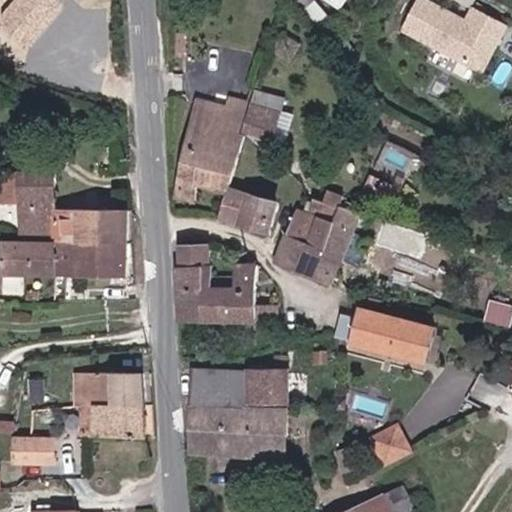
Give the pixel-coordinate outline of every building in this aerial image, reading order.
[(13,0),(0,17),(0,29),(24,49),(56,9),(58,9),(57,0),(13,0)] [(294,0),(327,38),(337,29),(310,0),(294,0)] [(498,55),(495,47),(497,43),(502,45),(510,30),(477,13),(469,28),(422,4),(405,37),(481,76),(484,70),(489,73),(498,55)] [(258,100),(237,95),(235,108),(249,112),(254,113),(258,100)] [(221,126),(244,132),(249,112),(235,108),(205,100),(183,193),(203,198),(207,181),(215,151),(221,126)] [(278,130),(284,106),(268,101),(261,126),(278,130)] [(254,113),(249,112),(244,132),(249,133),(254,113)] [(221,126),(215,151),(248,160),(254,134),(249,133),(244,132),(221,126)] [(393,144),(372,183),(404,197),(422,155),(393,144)] [(215,151),(207,181),(237,188),(240,189),(248,160),(215,151)] [(18,200),(18,166),(1,165),(1,200),(18,200)] [(65,239),(65,243),(137,244),(138,210),(65,209),(63,173),(28,173),(28,202),(14,201),(14,227),(65,231),(65,239)] [(237,188),(230,214),(279,228),(286,201),(240,189),(237,188)] [(298,232),(334,246),(351,206),(354,197),(339,192),(335,201),(324,197),(319,212),(308,208),(298,232)] [(371,213),(351,206),(334,246),(298,232),(287,262),(336,286),(371,213)] [(66,277),(65,243),(65,239),(27,237),(0,238),(0,295),(0,296),(3,276),(66,277)] [(66,277),(136,278),(137,244),(65,243),(66,277)] [(187,320),(231,321),(231,286),(220,285),(220,265),(183,264),(187,320)] [(268,267),(244,264),(243,286),(231,286),(231,321),(286,321),(286,307),(266,305),(268,267)] [(511,300),(495,296),(489,317),(511,323),(511,300)] [(433,364),(442,328),(368,307),(361,341),(433,364)] [(256,373),(200,371),(198,451),(291,459),(291,450),(301,450),(302,436),(291,435),(296,359),(282,358),(282,369),(256,367),(256,373)] [(98,404),(150,405),(151,370),(84,373),(84,389),(98,389),(98,404)] [(50,391),(50,374),(39,374),(38,390),(50,391)] [(98,389),(84,389),(84,404),(89,404),(98,404),(98,389)] [(91,433),(153,437),(152,406),(150,405),(98,404),(89,404),(91,433)] [(415,450),(403,427),(377,441),(389,463),(415,450)] [(60,460),(61,437),(20,434),(18,457),(60,460)] [(397,511),(387,492),(350,511),(397,511)]
